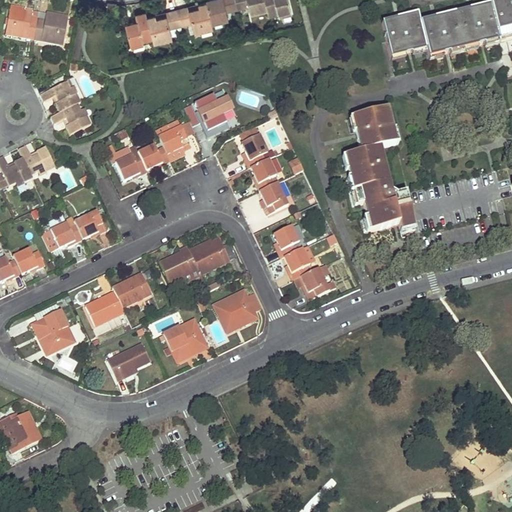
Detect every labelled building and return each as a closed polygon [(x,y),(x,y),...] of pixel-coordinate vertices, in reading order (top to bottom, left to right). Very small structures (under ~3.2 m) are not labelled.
[(205,0),(205,2),(211,22),(228,18),(226,11),(237,8),(234,0),(205,0)] [(234,0),(237,8),(248,5),(249,12),(266,8),(263,0),(234,0)] [(263,0),(266,8),(268,15),(278,12),(279,16),(291,13),(287,0),(263,0)] [(511,0),(500,0),(500,2),(497,5),(490,7),(498,36),(499,43),(499,44),(511,40),(511,0)] [(176,9),(180,25),(191,22),(193,32),(212,27),(211,22),(205,2),(191,5),(176,9)] [(115,13),(116,3),(107,3),(106,12),(112,13),(115,13)] [(10,7),(4,36),(33,41),(37,20),(38,13),(22,10),(10,7)] [(426,50),(428,60),(446,55),(482,47),(499,43),(498,36),(490,7),(419,25),(426,50)] [(152,37),(153,42),(171,37),(169,28),(180,25),(176,9),(161,13),(147,17),(152,37)] [(142,40),(152,37),(147,17),(145,12),(135,14),(137,21),(125,24),(131,47),(143,44),(142,40)] [(37,20),(33,41),(62,46),(68,18),(46,14),(45,21),(37,20)] [(409,55),(426,50),(419,25),(417,15),(381,24),(390,59),(409,55)] [(66,83),(40,96),(43,103),(52,99),(55,98),(58,104),(55,105),(59,114),(77,106),(80,104),(76,96),(73,97),(69,90),(66,83)] [(240,92),(239,105),(265,108),(266,95),(240,92)] [(192,104),(196,113),(217,102),(213,94),(192,104)] [(201,123),(206,134),(213,131),(212,129),(222,124),(223,125),(235,119),(225,98),(217,102),(196,113),(201,123)] [(196,113),(192,104),(184,108),(193,126),(201,123),(196,113)] [(83,119),(80,112),(77,106),(59,114),(50,118),(54,126),(63,121),(66,120),(69,126),(66,128),(70,137),(90,127),(86,118),(83,119)] [(360,154),(380,149),(396,145),(387,109),(351,118),(355,135),(356,136),(360,154)] [(266,115),(269,122),(277,118),(274,112),(266,115)] [(194,135),(190,124),(182,128),(181,127),(179,127),(176,122),(155,132),(163,147),(167,157),(170,164),(183,158),(181,153),(191,148),(186,139),(194,135)] [(247,162),(249,169),(265,162),(262,155),(268,152),(260,136),(258,137),(254,128),(239,135),(244,144),(240,146),(244,153),(248,160),(247,162)] [(119,134),(122,140),(128,137),(125,131),(119,134)] [(137,153),(147,172),(154,168),(162,165),(162,167),(170,164),(167,157),(163,147),(156,151),(153,145),(137,153)] [(115,164),(124,183),(131,179),(139,175),(139,178),(148,174),(147,172),(137,153),(135,147),(128,150),(130,156),(115,164)] [(54,170),(45,150),(36,154),(37,157),(31,160),(30,157),(25,148),(18,151),(22,160),(31,178),(37,175),(44,171),(46,174),(54,170)] [(380,149),(360,154),(344,158),(348,175),(352,192),(359,190),(388,183),(380,149)] [(110,159),(112,165),(115,164),(130,156),(128,150),(110,159)] [(268,152),(262,155),(265,162),(269,160),(271,159),(268,152)] [(283,156),(286,164),(294,160),(291,152),(283,156)] [(31,178),(22,160),(13,164),(15,167),(9,170),(7,167),(3,159),(0,160),(0,170),(2,175),(0,176),(0,191),(0,192),(15,185),(22,182),(23,185),(32,181),(31,178)] [(255,185),(258,192),(273,186),(270,179),(276,176),(269,160),(265,162),(249,169),(254,177),(257,183),(255,185)] [(297,160),(288,164),(294,176),(303,172),(297,160)] [(87,176),(81,179),(83,186),(90,183),(87,176)] [(276,176),(270,179),(273,186),(277,184),(279,183),(276,176)] [(388,183),(359,190),(369,233),(395,226),(398,226),(399,233),(414,230),(405,192),(396,194),(391,196),(388,183)] [(264,209),(267,216),(288,206),(277,184),(273,186),(258,192),(263,200),(266,208),(264,209)] [(36,210),(31,213),(34,219),(39,216),(36,210)] [(98,236),(106,233),(96,212),(73,222),(82,241),(90,237),(97,234),(98,236)] [(73,222),(71,218),(65,221),(66,223),(40,235),(49,254),(66,246),(73,242),(74,244),(82,241),(73,222)] [(278,252),(281,259),(283,259),(296,252),(293,246),(299,243),(291,226),(272,236),(276,244),(280,251),(278,252)] [(330,247),(337,244),(333,236),(326,239),(330,247)] [(210,240),(188,251),(189,254),(201,248),(202,250),(212,245),(212,243),(210,240)] [(197,271),(200,276),(229,262),(219,240),(212,243),(212,245),(202,250),(201,248),(189,254),(197,271)] [(307,246),(301,249),(309,265),(315,261),(307,246)] [(13,260),(21,276),(28,272),(35,269),(37,272),(45,268),(37,252),(31,255),(29,249),(12,257),(13,260)] [(158,264),(169,285),(182,279),(197,271),(189,254),(188,251),(187,249),(180,253),(181,255),(171,260),(169,258),(158,264)] [(288,275),(291,282),(299,278),(312,272),(309,265),(301,249),(296,252),(283,259),(288,267),(290,273),(288,275)] [(13,280),(21,276),(13,260),(7,264),(5,259),(0,260),(0,282),(5,281),(12,277),(13,280)] [(325,266),(318,269),(322,278),(329,274),(325,266)] [(308,302),(336,289),(333,283),(330,284),(332,287),(328,289),(327,285),(322,278),(318,269),(312,272),(299,278),(304,287),(307,294),(305,295),(308,302)] [(197,271),(182,279),(186,285),(201,278),(200,276),(197,271)] [(122,309),(152,296),(140,273),(133,276),(135,278),(124,284),(123,282),(112,288),(114,292),(122,309)] [(299,278),(292,282),(293,282),(296,290),(301,288),(305,295),(307,294),(304,287),(299,278)] [(84,306),(95,328),(124,314),(122,309),(114,292),(107,295),(109,298),(97,303),(97,300),(84,306)] [(242,327),(257,320),(253,312),(246,298),(243,292),(213,306),(224,330),(239,323),(242,327)] [(107,295),(97,300),(97,303),(109,298),(107,295)] [(253,295),(246,298),(253,312),(259,308),(253,295)] [(489,303),(502,357),(511,355),(511,302),(511,298),(489,303)] [(46,356),(69,346),(62,331),(68,329),(60,313),(36,324),(43,339),(39,341),(46,356)] [(193,319),(177,327),(181,332),(195,325),(193,319)] [(239,323),(224,330),(226,335),(242,327),(239,323)] [(36,324),(32,326),(39,341),(43,339),(36,324)] [(192,358),(208,350),(195,325),(181,332),(177,327),(162,334),(175,359),(190,352),(192,358)] [(68,329),(62,331),(69,346),(74,343),(68,329)] [(136,369),(150,363),(141,345),(106,361),(117,383),(125,379),(123,375),(136,369)] [(358,349),(359,360),(371,359),(370,348),(358,349)] [(190,352),(175,359),(177,365),(192,358),(190,352)] [(136,369),(123,375),(125,379),(139,373),(136,369)] [(499,410),(511,427),(511,408),(508,403),(499,410)] [(6,443),(12,455),(41,441),(36,430),(34,430),(30,420),(32,419),(29,412),(18,417),(9,421),(7,418),(0,421),(2,424),(0,425),(0,430),(2,434),(4,433),(14,428),(19,440),(16,442),(14,439),(8,442),(6,443)] [(336,432),(344,446),(354,441),(346,427),(336,432)] [(14,428),(4,433),(8,442),(14,439),(16,442),(19,440),(14,428)] [(434,445),(442,457),(453,450),(448,442),(454,439),(451,434),(434,445)]
